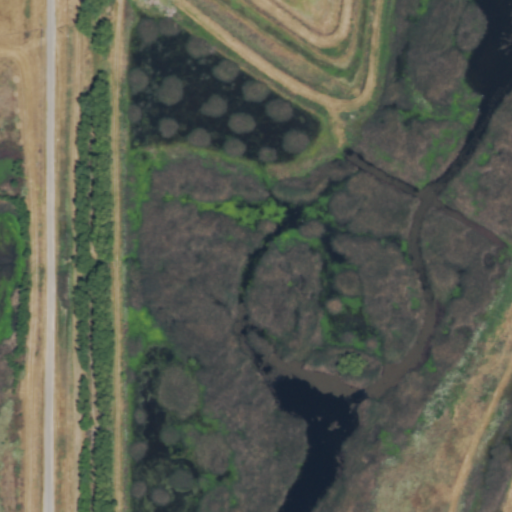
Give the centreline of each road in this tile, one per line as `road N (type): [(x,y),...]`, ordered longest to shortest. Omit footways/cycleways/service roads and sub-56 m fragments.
road 1 (track): [(47,0),(45,511)]
road 2 (track): [(77,0),(77,511)]
